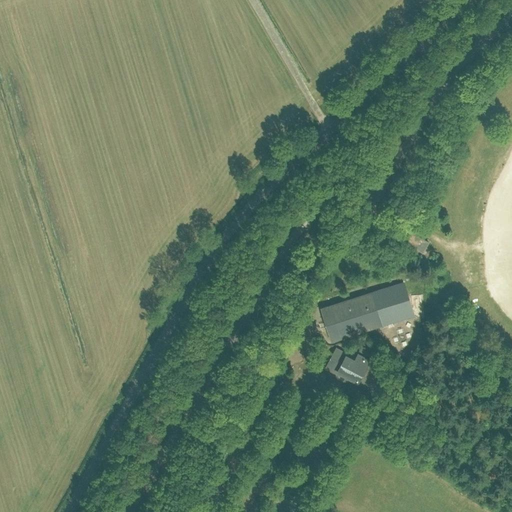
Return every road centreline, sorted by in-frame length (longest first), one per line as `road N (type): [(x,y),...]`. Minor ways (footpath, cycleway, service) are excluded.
road 1 (unclassified): [(69,511),(233,225),(468,0)]
road 2 (track): [(252,0),(329,129)]
